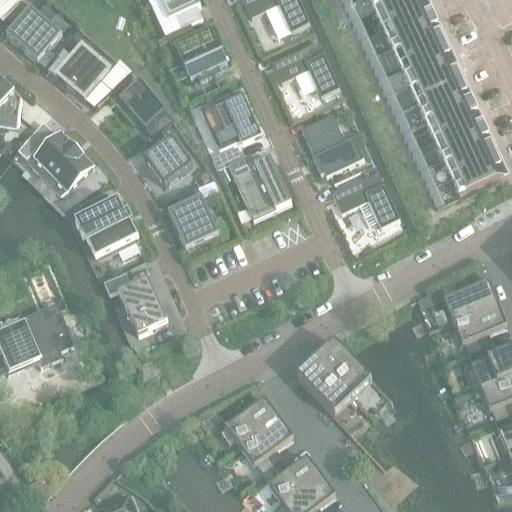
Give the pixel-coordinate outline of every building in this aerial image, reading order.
[(0,0),(0,10),(12,0),(0,0)] [(29,0),(27,3),(37,11),(46,1),(44,0),(29,0)] [(174,22),(180,33),(191,28),(203,23),(198,11),(201,9),(196,0),(157,0),(159,3),(160,3),(169,24),(174,22)] [(311,30),(297,0),(251,0),(243,4),(252,24),(280,11),(292,39),(311,30)] [(367,0),(374,15),(406,0),(367,0)] [(423,0),(406,0),(374,15),(382,33),(429,12),(423,0)] [(351,3),(343,7),(347,16),(356,12),(351,3)] [(30,12),(7,40),(38,67),(62,39),(30,12)] [(356,12),(347,16),(351,25),(360,21),(356,12)] [(429,12),(382,33),(391,52),(437,31),(429,12)] [(360,21),(351,25),(355,34),(364,30),(360,21)] [(227,66),(211,31),(195,38),(191,28),(180,33),(168,39),(170,43),(172,43),(190,83),(197,80),(199,86),(221,76),(218,70),(227,66)] [(364,30),(355,34),(360,44),(368,40),(364,30)] [(437,31),(391,52),(399,71),(446,49),(437,31)] [(85,105),(117,68),(78,35),(64,54),(73,62),(56,81),(85,105)] [(368,40),(360,44),(364,53),(373,49),(368,40)] [(341,95),(319,47),(273,68),(282,88),(310,76),(322,103),(341,95)] [(373,49),(364,53),(368,62),(377,58),(373,49)] [(446,49),(399,71),(408,89),(454,68),(446,49)] [(377,58),(368,62),(373,72),(381,68),(377,58)] [(381,68),(373,72),(377,81),(385,77),(381,68)] [(454,68),(408,89),(416,108),(463,86),(454,68)] [(132,76),(108,99),(116,109),(120,106),(138,126),(142,122),(150,131),(158,140),(174,126),(141,86),(132,76)] [(385,77),(377,81),(381,90),(390,86),(385,77)] [(22,106),(21,106),(4,90),(2,88),(0,85),(0,130),(18,133),(19,129),(22,108),(22,107),(22,106)] [(390,86),(381,90),(385,99),(394,96),(390,86)] [(463,86),(416,108),(425,126),(471,105),(463,86)] [(241,96),(201,114),(220,155),(241,146),(243,152),(262,143),(241,96)] [(394,96),(385,99),(390,109),(398,105),(394,96)] [(398,105),(390,109),(394,118),(402,114),(398,105)] [(471,105),(425,126),(433,145),(480,123),(471,105)] [(402,114),(394,118),(398,127),(407,123),(402,114)] [(333,120),(302,134),(314,162),(313,163),(321,180),(325,179),(326,182),(364,165),(354,143),(345,147),(333,120)] [(407,123),(398,127),(402,137),(411,133),(407,123)] [(480,123),(433,145),(442,163),(488,142),(480,123)] [(411,133),(402,137),(407,146),(415,142),(411,133)] [(93,171),(60,138),(58,141),(36,162),(68,195),(93,171)] [(193,170),(173,142),(144,162),(165,190),(193,170)] [(415,142),(407,146),(411,155),(419,151),(415,142)] [(488,142),(442,163),(450,182),(497,161),(488,142)] [(29,156),(34,150),(28,145),(19,155),(25,160),(29,156)] [(228,170),(243,163),(238,151),(212,163),(217,175),(228,170)] [(419,151),(411,155),(415,164),(424,160),(419,151)] [(250,159),(243,163),(228,170),(253,223),(252,224),(254,226),(292,209),(271,162),(255,169),(250,159)] [(424,160),(415,164),(419,174),(428,170),(424,160)] [(497,161),(450,182),(460,202),(506,180),(497,161)] [(428,170),(419,174),(424,183),(432,179),(428,170)] [(381,234),(399,226),(375,171),(364,176),(367,183),(332,200),(342,219),(360,211),(369,231),(378,227),(381,234)] [(432,179),(424,183),(428,192),(436,188),(432,179)] [(219,196),(214,185),(202,190),(208,202),(209,201),(219,196)] [(436,188),(428,192),(432,201),(441,198),(436,188)] [(137,243),(128,225),(119,206),(113,209),(107,197),(80,210),(86,223),(76,228),(82,242),(86,240),(98,263),(137,243)] [(441,198),(432,201),(436,211),(445,207),(441,198)] [(219,239),(202,201),(168,217),(186,254),(219,239)] [(498,310),(489,287),(469,295),(464,284),(441,293),(446,304),(444,305),(453,328),(498,310)] [(169,328),(149,285),(119,298),(139,342),(169,328)] [(487,340),(507,332),(498,310),(453,328),(462,350),(464,349),(469,361),(492,351),(487,340)] [(0,380),(7,377),(8,380),(9,380),(8,378),(37,365),(41,373),(42,373),(41,372),(60,363),(61,365),(62,364),(59,357),(74,351),(61,319),(46,325),(41,315),(40,315),(40,316),(21,325),(21,323),(19,324),(22,329),(0,338),(0,380)] [(368,382),(349,362),(336,348),(318,365),(349,399),(368,382)] [(511,380),(511,355),(496,362),(492,351),(469,361),(473,371),(464,375),(473,396),(511,380)] [(349,399),(318,365),(299,383),(312,397),(331,416),(349,399)] [(155,378),(153,373),(150,368),(140,373),(145,384),(155,378)] [(511,380),(473,396),(474,398),(481,395),(490,416),(492,416),(496,426),(511,419),(511,380)] [(241,452),(279,424),(265,404),(248,417),(240,407),(221,422),(228,431),(226,433),(241,452)] [(511,460),(511,419),(496,426),(501,438),(492,442),(501,465),(508,462),(511,460)] [(276,456),(294,443),(279,424),(241,452),(255,471),(256,470),(264,480),(275,472),(283,466),(276,456)] [(280,511),(322,482),(308,463),(290,475),(283,466),(275,472),(282,481),(269,491),(283,509),(278,511),(280,511)] [(321,511),(336,501),(322,482),(280,511),(321,511)] [(41,487),(31,492),(37,506),(48,501),(41,487)] [(133,511),(129,502),(104,511),(133,511)]
